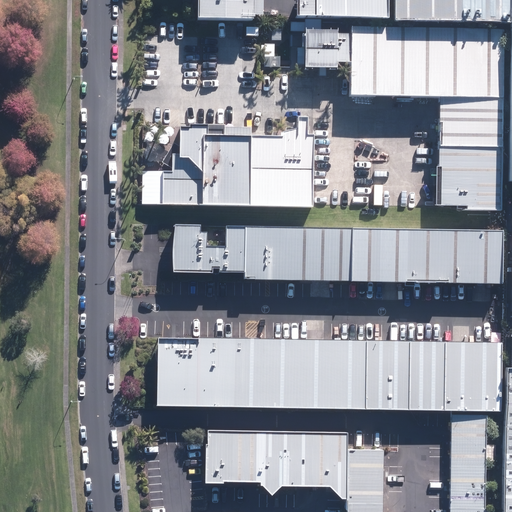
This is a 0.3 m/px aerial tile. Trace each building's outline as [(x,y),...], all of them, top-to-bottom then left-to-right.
[(257,0),(207,0),(207,28),(257,30),(257,0)] [(310,30),(502,31),(511,31),(511,0),(324,0),(324,6),(305,6),(305,30),(310,30)] [(282,28),(272,27),(271,41),(282,41),(282,28)] [(502,31),(310,30),(310,76),(352,77),(351,102),(438,103),(501,104),(502,31)] [(499,214),(501,104),(438,103),(437,213),(499,214)] [(211,132),(181,131),(180,178),(167,178),(167,213),(317,215),(318,133),(303,133),(303,144),(211,143),(211,132)] [(494,288),(495,230),(180,226),(179,284),(494,288)] [(503,344),(163,340),(162,416),(502,421),(503,344)] [(487,511),(488,427),(450,427),(448,511),(487,511)] [(381,511),(383,454),(346,454),(346,436),(208,433),(207,490),(334,492),(348,509),(348,511),(381,511)]
